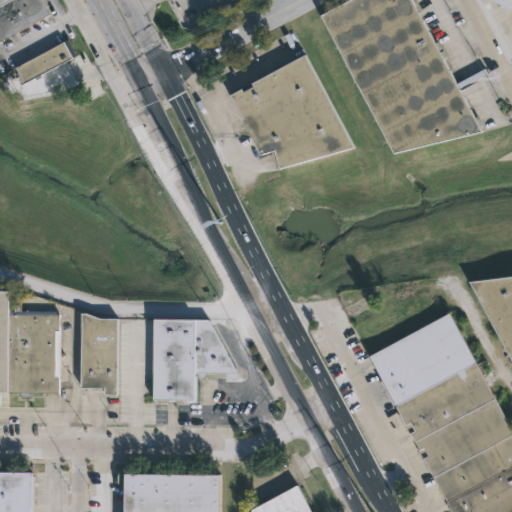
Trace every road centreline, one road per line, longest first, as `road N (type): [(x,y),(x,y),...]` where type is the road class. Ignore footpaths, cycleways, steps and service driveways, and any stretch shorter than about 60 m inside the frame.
road 1 (primary): [(140,83),(355,511)]
road 2 (primary): [(392,511),(208,157)]
road 3 (residential): [(0,446),(257,444),(306,423)]
road 4 (tertiary): [(297,0),(185,60)]
